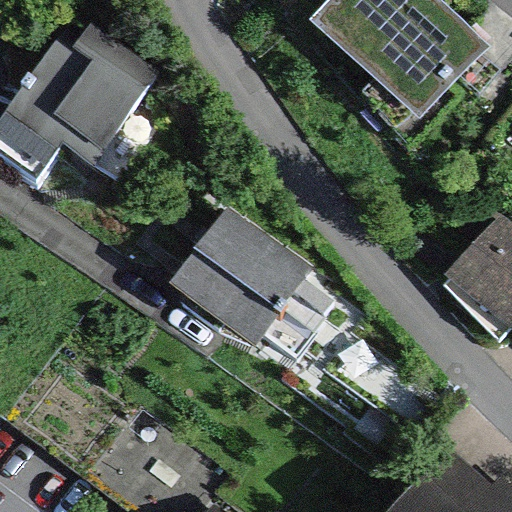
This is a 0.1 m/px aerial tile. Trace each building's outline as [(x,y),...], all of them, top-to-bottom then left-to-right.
[(432,0),(339,0),(310,32),(420,131),(491,53),(432,0)] [(71,41),(0,148),(0,159),(48,191),(71,156),(101,175),(166,77),(105,37),(93,55),(71,41)] [(315,272),(232,217),(182,294),(265,348),(315,272)] [(511,221),(509,219),(457,281),(511,326),(511,221)] [(462,458),(413,511),(511,511),(511,485),(507,481),(498,490),(462,458)]
